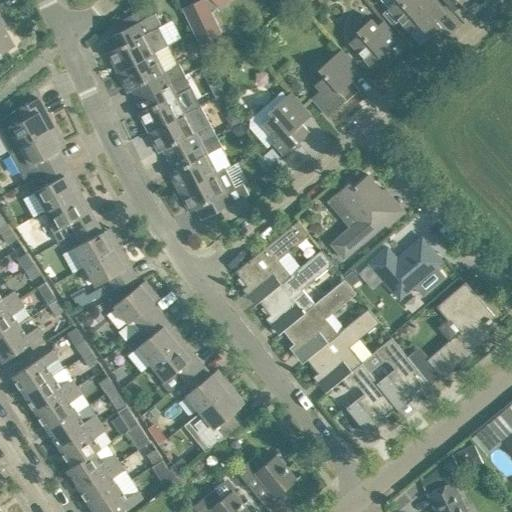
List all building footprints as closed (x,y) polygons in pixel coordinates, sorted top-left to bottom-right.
[(227,0),(198,0),(182,8),(199,42),(222,31),(213,12),(220,5),(221,6),(227,0)] [(397,0),(383,13),(405,38),(410,33),(415,40),(425,31),(431,37),(442,27),(436,21),(445,13),(433,0),(397,0)] [(128,27),(106,38),(112,49),(108,52),(118,71),(168,45),(158,27),(162,25),(155,13),(144,19),(140,10),(123,19),(128,27)] [(15,45),(0,19),(0,18),(2,17),(0,12),(0,57),(2,56),(1,54),(15,45)] [(407,47),(394,32),(383,20),(377,25),(371,18),(357,30),(359,33),(350,41),(371,65),(380,56),(387,65),(407,47)] [(128,91),(132,89),(138,99),(185,74),(179,63),(178,64),(168,45),(118,71),(128,91)] [(362,72),(348,57),(341,49),(319,69),(325,75),(316,83),(321,89),(312,97),(314,100),(327,115),(345,99),(346,100),(359,89),(352,81),(362,72)] [(487,92),(480,98),(511,134),(511,108),(510,106),(511,103),(511,70),(506,76),(505,74),(500,68),(500,69),(499,68),(498,69),(488,78),(487,79),(481,85),(487,92)] [(185,74),(138,99),(143,109),(139,112),(149,131),(186,112),(176,94),(191,86),(185,74)] [(218,80),(209,85),(213,92),(216,97),(225,92),(218,80)] [(311,115),(298,100),(291,91),(268,111),(272,115),(263,123),(277,139),(273,142),(284,153),(296,142),(297,143),(310,132),(302,123),(311,115)] [(0,134),(10,152),(55,128),(39,97),(4,116),(0,119),(0,134)] [(446,129),(438,136),(473,176),(487,164),(468,142),(496,118),(511,136),(511,134),(480,98),(464,112),(463,110),(458,105),(456,106),(446,114),(447,114),(445,116),(446,116),(439,122),(446,129)] [(159,151),(163,149),(169,159),(216,135),(201,105),(186,112),(149,131),(159,151)] [(236,111),(225,117),(231,127),(241,121),(236,111)] [(242,122),(232,128),(237,138),(248,132),(242,122)] [(26,182),(64,161),(58,151),(66,147),(55,128),(10,152),(26,182)] [(226,168),(232,164),(216,135),(169,159),(174,170),(170,172),(180,191),(217,172),(226,168)] [(272,148),(263,155),(269,166),(280,156),(272,148)] [(46,210),(81,191),(64,161),(26,182),(32,193),(35,191),(46,210)] [(511,171),(504,162),(492,172),(500,182),(511,171)] [(217,172),(180,191),(190,211),(194,209),(200,219),(218,211),(249,194),(243,182),(235,186),(226,168),(217,172)] [(266,172),(258,182),(268,190),(276,180),(266,172)] [(344,259),(380,227),(395,214),(379,196),(384,192),(368,174),(353,187),(349,182),(334,195),(350,213),(343,219),(351,228),(332,245),(344,259)] [(75,233),(97,221),(81,191),(46,210),(50,218),(47,220),(58,242),(75,233)] [(0,231),(1,233),(9,228),(2,217),(0,218),(0,231)] [(279,259),(310,235),(298,220),(236,271),(247,285),(252,280),(257,286),(263,281),(270,291),(291,274),(279,259)] [(75,246),(63,253),(73,272),(85,266),(120,246),(110,227),(103,231),(97,221),(75,233),(80,243),(75,246)] [(443,261),(422,237),(397,258),(387,247),(369,262),(400,298),(415,285),(423,294),(444,276),(436,267),(443,261)] [(119,286),(137,277),(120,246),(85,266),(96,285),(108,278),(114,289),(119,286)] [(294,320),(315,303),(303,288),(328,268),(333,275),(339,271),(322,249),(291,274),(270,291),(259,300),(271,314),(276,310),(281,315),(286,311),(294,320)] [(25,269),(33,264),(26,253),(18,258),(25,269)] [(32,280),(40,274),(33,264),(25,269),(32,280)] [(352,270),(344,277),(345,279),(351,286),(360,279),(352,270)] [(317,349),(338,332),(326,318),(357,293),(345,279),(315,303),(294,320),(283,329),(294,343),(300,339),(304,344),(310,340),(317,349)] [(141,328),(161,312),(153,303),(159,297),(145,280),(114,305),(128,323),(133,319),(141,328)] [(427,359),(430,362),(443,377),(487,340),(481,334),(486,330),(483,327),(487,323),(488,324),(492,320),(492,319),(495,316),(466,281),(450,294),(437,306),(448,319),(445,320),(448,323),(451,320),(461,330),(427,359)] [(49,305),(57,300),(45,282),(37,287),(49,305)] [(0,310),(19,298),(14,291),(3,298),(0,293),(0,310)] [(31,316),(24,307),(19,298),(0,310),(0,336),(20,324),(31,316)] [(56,316),(64,310),(57,300),(49,305),(56,316)] [(380,322),(378,320),(386,313),(377,302),(369,308),(368,308),(379,323),(380,322)] [(341,378),(345,375),(362,362),(368,356),(371,354),(359,339),(379,323),(368,308),(338,332),(317,349),(306,358),(318,372),(323,368),(328,373),(333,369),(341,378)] [(151,363),(182,338),(161,312),(141,328),(126,340),(134,349),(138,347),(151,363)] [(0,356),(3,361),(20,350),(43,335),(37,327),(26,334),(20,324),(0,336),(0,356)] [(428,381),(415,366),(392,337),(375,351),(383,361),(389,360),(395,368),(377,383),(387,395),(388,395),(397,387),(405,397),(409,393),(411,395),(428,381)] [(184,380),(203,364),(182,338),(151,363),(165,380),(176,371),(184,380)] [(83,356),(91,351),(84,340),(76,346),(83,356)] [(65,368),(58,358),(52,349),(13,376),(25,394),(65,368)] [(90,367),(98,362),(91,351),(83,356),(90,367)] [(397,406),(388,395),(387,395),(377,383),(369,373),(361,364),(362,363),(362,362),(345,375),(352,385),(359,385),(365,393),(346,408),(366,431),(367,431),(365,429),(378,418),(380,420),(397,406)] [(200,411),(231,385),(218,369),(211,374),(203,364),(184,380),(191,390),(186,394),(200,411)] [(128,374),(121,365),(113,371),(119,380),(128,374)] [(76,386),(71,378),(65,368),(25,394),(37,412),(76,386)] [(107,393),(115,387),(108,377),(99,382),(107,393)] [(200,411),(187,421),(209,448),(215,443),(222,437),(227,434),(242,421),(235,412),(245,403),(231,385),(200,411)] [(49,430),(77,411),(71,401),(82,394),(76,386),(37,412),(49,430)] [(126,405),(122,398),(115,387),(107,393),(118,411),(126,405)] [(511,404),(498,417),(472,439),(486,455),(503,440),(511,450),(511,404)] [(138,423),(131,413),(126,405),(118,411),(130,428),(126,430),(127,431),(138,423)] [(155,406),(149,410),(156,418),(161,414),(155,406)] [(61,448),(100,422),(95,414),(84,421),(77,411),(49,430),(61,448)] [(101,448),(94,437),(105,430),(100,422),(61,448),(72,466),(73,467),(96,451),(101,448)] [(150,441),(145,434),(138,423),(127,431),(139,449),(150,441)] [(473,445),(455,454),(463,470),(481,461),(473,445)] [(154,465),(162,460),(155,449),(147,454),(154,465)] [(79,488),(119,462),(114,454),(103,461),(96,451),(73,467),(72,466),(67,469),(79,488)] [(238,471),(255,493),(268,508),(279,499),(276,496),(297,479),(277,454),(266,463),(258,454),(243,467),(238,471)] [(154,465),(152,466),(159,477),(166,486),(174,480),(178,477),(176,474),(172,468),(170,469),(169,470),(162,460),(160,461),(154,465)] [(91,506),(120,487),(113,477),(124,470),(119,462),(79,488),(91,506)] [(421,480),(426,490),(447,480),(440,466),(421,480)] [(178,477),(174,480),(179,488),(183,485),(189,480),(191,478),(183,468),(178,472),(176,474),(178,477)] [(466,511),(457,492),(453,482),(429,493),(437,511),(466,511)] [(95,511),(122,511),(143,498),(137,490),(126,497),(120,487),(91,506),(95,511)] [(214,489),(193,506),(197,511),(250,511),(240,499),(233,490),(222,499),(214,489)]
